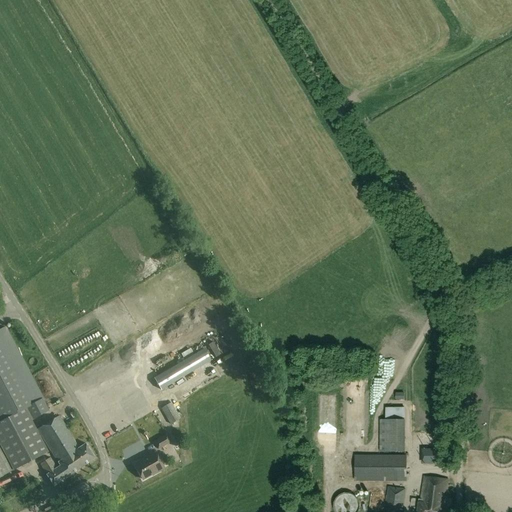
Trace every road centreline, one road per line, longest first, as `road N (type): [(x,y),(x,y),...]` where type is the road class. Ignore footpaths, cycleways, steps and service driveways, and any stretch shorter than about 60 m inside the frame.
road 1 (track): [(454,511),(449,300),(268,0)]
road 2 (unclassified): [(110,472),(0,280)]
